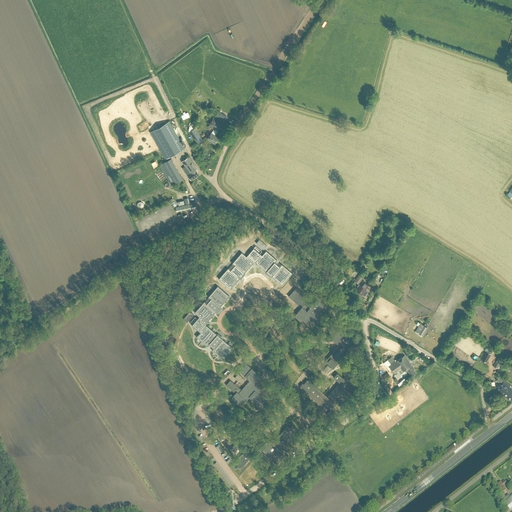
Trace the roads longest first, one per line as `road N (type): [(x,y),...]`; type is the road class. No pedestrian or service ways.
road 1 (unknown): [(363,322),(332,339),(284,336),(254,359),(294,412),(277,430),(239,434),(221,404)]
road 2 (unclassified): [(220,511),(370,400),(374,366),(363,317)]
road 3 (unclassified): [(363,317),(318,265),(215,185),(238,125)]
road 4 (track): [(32,321),(223,195)]
road 5 (unclassified): [(493,428),(474,380),(363,317)]
road 6 (track): [(238,125),(320,0)]
road 7 (primary): [(387,511),(493,428)]
